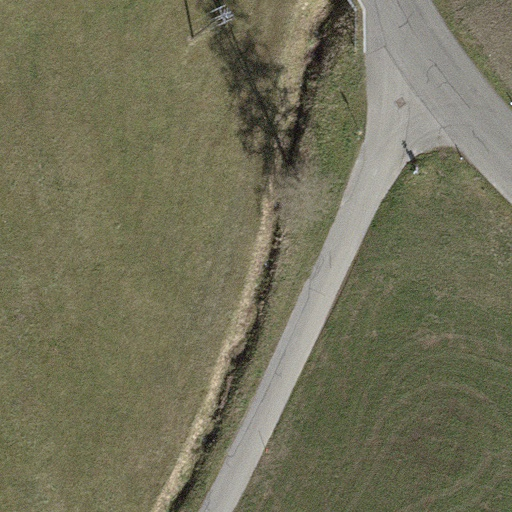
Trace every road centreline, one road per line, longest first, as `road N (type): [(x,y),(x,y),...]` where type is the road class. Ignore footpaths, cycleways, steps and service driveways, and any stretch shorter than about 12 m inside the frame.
road 1 (track): [(423,70),(212,511)]
road 2 (unclassified): [(511,155),(423,70),(398,0)]
